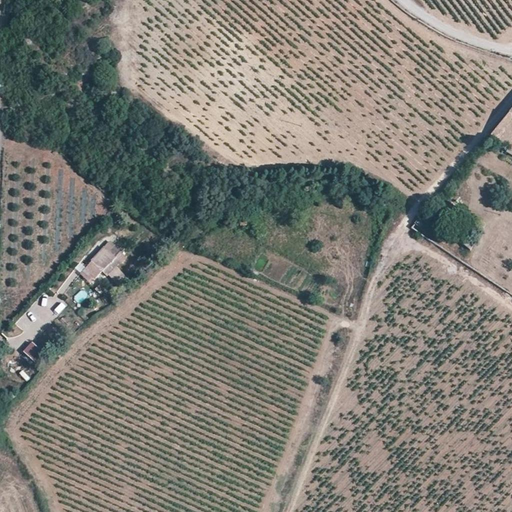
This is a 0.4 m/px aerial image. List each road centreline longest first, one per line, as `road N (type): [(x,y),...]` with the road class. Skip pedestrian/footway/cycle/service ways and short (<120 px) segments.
road 1 (track): [(511,306),(401,230),(395,203),(369,182),(329,171),(288,177),(238,200),(187,240),(0,423)]
road 2 (track): [(511,104),(396,235),(288,511)]
road 3 (unclassified): [(403,0),(450,31),(511,52)]
